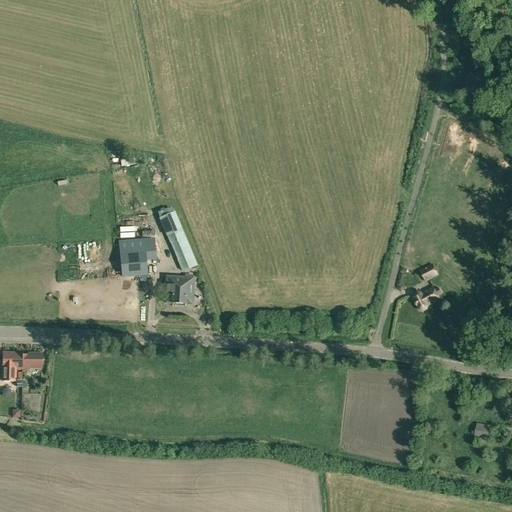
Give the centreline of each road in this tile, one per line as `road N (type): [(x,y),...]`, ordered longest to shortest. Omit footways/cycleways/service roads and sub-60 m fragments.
road 1 (tertiary): [(374,354),(0,332)]
road 2 (unclassified): [(374,354),(440,103),(439,0)]
road 3 (tertiary): [(511,374),(374,354)]
